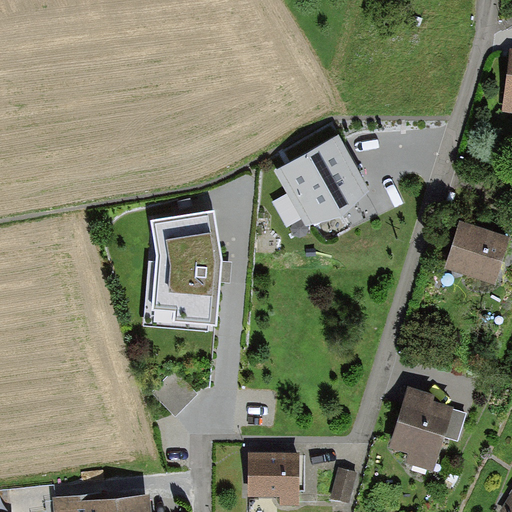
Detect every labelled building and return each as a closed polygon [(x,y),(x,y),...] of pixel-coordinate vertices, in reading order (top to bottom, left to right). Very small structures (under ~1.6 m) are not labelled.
[(511,44),(510,44),(502,108),(511,109),(511,44)] [(370,180),(339,127),(275,165),(307,219),(342,205),(370,180)] [(144,324),(209,328),(210,319),(218,320),(224,251),(216,201),(151,212),(157,247),(156,257),(149,256),(144,324)] [(497,276),(511,227),(460,212),(446,261),(497,276)] [(198,391),(175,369),(152,392),(175,414),(198,391)] [(436,388),(408,379),(390,442),(409,448),(406,459),(434,467),(444,434),(453,405),(454,399),(435,393),(436,388)] [(467,410),(453,405),(444,434),(458,438),(467,410)] [(300,447),(248,447),(248,492),(280,492),(280,502),(300,502),(300,447)] [(359,469),(339,464),(331,495),(350,500),(359,469)] [(159,511),(153,511),(151,487),(92,493),(92,488),(52,492),(54,511),(160,511),(161,511),(159,511)] [(511,511),(511,488),(500,508),(506,511),(511,511)]
